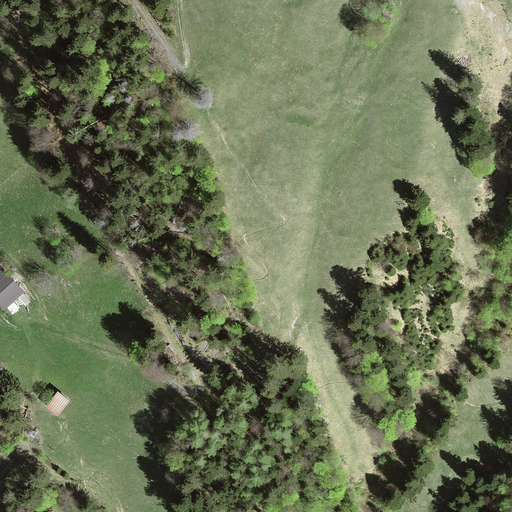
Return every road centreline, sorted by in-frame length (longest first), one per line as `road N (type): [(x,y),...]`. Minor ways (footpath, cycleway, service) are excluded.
road 1 (track): [(20,0),(89,190),(161,314),(204,367),(199,391)]
road 2 (track): [(199,391),(172,384),(126,352),(36,320),(28,338),(49,409),(121,511)]
